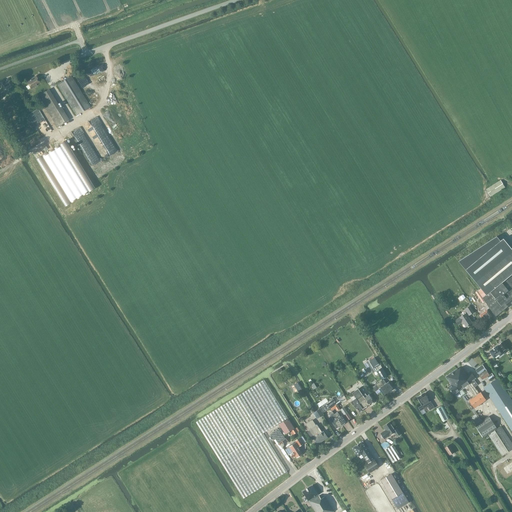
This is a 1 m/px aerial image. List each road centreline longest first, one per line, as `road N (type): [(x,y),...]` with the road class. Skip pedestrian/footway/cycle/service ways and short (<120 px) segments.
road 1 (tertiary): [(252,511),(511,314)]
road 2 (track): [(354,317),(435,437),(459,441),(503,511)]
road 3 (track): [(0,171),(115,97),(103,47)]
road 4 (unclassified): [(91,51),(237,0)]
